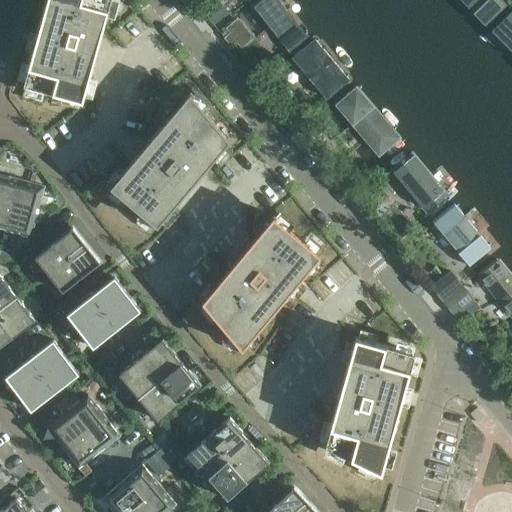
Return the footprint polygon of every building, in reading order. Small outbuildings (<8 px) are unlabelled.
[(91,75),(102,34),(111,0),(47,0),(24,85),(84,101),(91,75)] [(215,0),(204,9),(213,22),(229,9),(221,0),(215,0)] [(280,0),(264,0),(254,8),(290,54),(310,39),(280,0)] [(506,0),(461,0),(487,28),(511,6),(506,0)] [(511,50),(511,13),(494,32),(511,50)] [(242,15),(226,25),(239,46),(255,37),(242,15)] [(329,102),(355,80),(318,38),(292,60),(329,102)] [(377,158),(402,138),(361,86),(336,106),(377,158)] [(175,205),(202,173),(230,140),(191,92),(143,149),(134,159),(111,186),(158,226),(175,205)] [(430,217),(451,198),(412,153),(390,171),(430,217)] [(0,173),(0,194),(14,199),(40,206),(45,186),(0,173)] [(471,268),(511,234),(473,189),(434,222),(471,268)] [(0,227),(6,229),(14,199),(0,194),(0,227)] [(31,236),(40,206),(14,199),(6,229),(31,236)] [(274,215),(250,244),(230,269),(203,301),(243,349),(291,291),(298,283),(321,255),(274,215)] [(49,274),(70,257),(87,244),(73,227),(36,257),(49,274)] [(63,291),(100,261),(87,244),(70,257),(49,274),(63,291)] [(475,272),(510,321),(511,319),(511,272),(499,254),(475,272)] [(431,285),(457,313),(476,296),(451,268),(431,285)] [(0,273),(0,308),(17,296),(0,273)] [(104,312),(128,293),(115,276),(91,295),(104,312)] [(141,310),(128,293),(104,312),(117,328),(141,310)] [(80,330),(104,312),(91,295),(67,313),(80,330)] [(35,320),(17,296),(0,308),(0,319),(13,337),(35,320)] [(93,347),(117,328),(104,312),(80,330),(93,347)] [(0,346),(13,337),(0,319),(0,346)] [(356,337),(349,363),(338,404),(326,446),(382,473),(415,353),(356,337)] [(182,361),(175,354),(176,353),(163,338),(141,356),(160,379),(182,361)] [(43,374),(66,356),(54,339),(30,357),(43,374)] [(79,373),(66,356),(43,374),(55,391),(79,373)] [(160,379),(141,356),(120,374),(139,397),(160,379)] [(43,374),(30,357),(6,376),(19,392),(43,374)] [(202,384),(189,368),(188,369),(182,361),(160,379),(180,402),(202,384)] [(55,391),(43,374),(19,392),(31,409),(55,391)] [(180,402),(160,379),(139,397),(158,420),(180,402)] [(72,407),(88,427),(105,448),(121,435),(88,394),(72,407)] [(88,427),(72,407),(47,426),(63,447),(88,427)] [(249,439),(243,432),(243,431),(230,416),(229,417),(208,435),(229,458),(249,439)] [(105,448),(88,427),(63,447),(79,468),(105,448)] [(208,476),(229,458),(208,435),(188,454),(208,476)] [(173,460),(186,449),(176,436),(162,446),(173,460)] [(483,451),(481,456),(489,459),(495,446),(474,437),(471,445),(483,451)] [(270,461),(257,446),(256,447),(249,439),(229,458),(249,480),(270,461)] [(249,480),(229,458),(208,476),(228,499),(249,480)] [(464,461),(453,487),(471,495),(483,469),(464,461)] [(166,511),(176,504),(143,464),(127,477),(144,497),(156,511),(166,511)] [(511,473),(494,465),(472,511),(499,511),(511,484),(511,473)] [(126,511),(144,497),(127,477),(103,497),(114,511),(126,511)] [(298,511),(309,502),(294,486),(266,511),(298,511)] [(29,511),(18,497),(17,498),(0,511),(29,511)] [(156,511),(144,497),(126,511),(156,511)] [(318,511),(309,502),(298,511),(318,511)]
